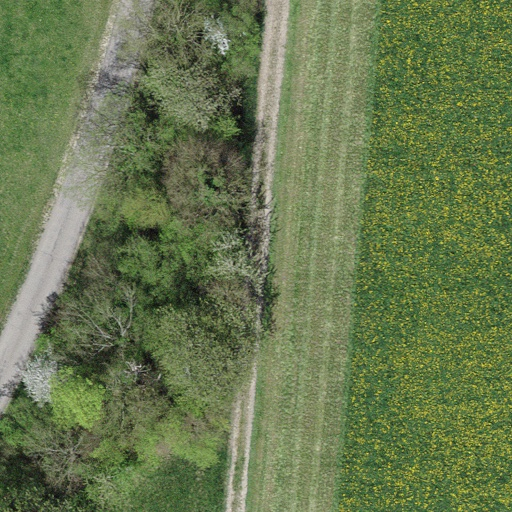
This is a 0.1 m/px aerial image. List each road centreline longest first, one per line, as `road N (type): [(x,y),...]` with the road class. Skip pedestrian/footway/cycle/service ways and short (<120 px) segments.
road 1 (track): [(235,511),(277,0)]
road 2 (unclassified): [(0,386),(26,341),(124,0)]
